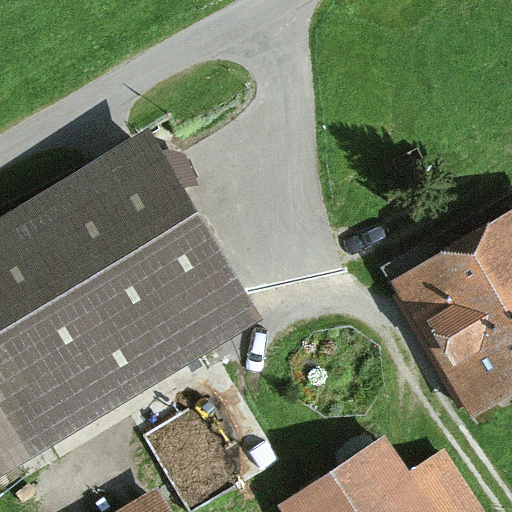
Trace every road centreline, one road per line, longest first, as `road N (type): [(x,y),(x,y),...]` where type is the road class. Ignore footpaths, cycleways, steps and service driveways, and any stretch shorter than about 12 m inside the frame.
road 1 (unclassified): [(0,156),(286,0)]
road 2 (track): [(511,503),(403,350)]
